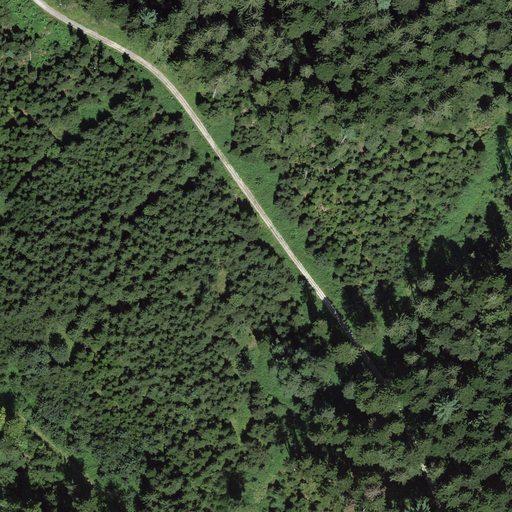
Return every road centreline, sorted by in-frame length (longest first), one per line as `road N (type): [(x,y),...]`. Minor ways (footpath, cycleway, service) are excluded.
road 1 (track): [(29,0),(144,62),(175,93),(383,385),(438,511)]
road 2 (track): [(0,403),(69,459),(111,511)]
